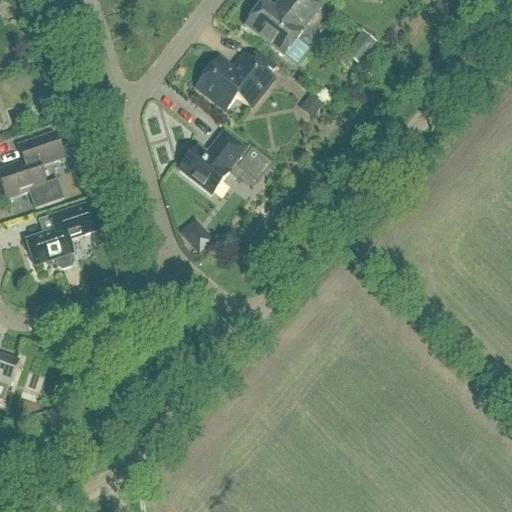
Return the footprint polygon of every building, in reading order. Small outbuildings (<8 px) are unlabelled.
[(301,35),(320,10),(307,0),(284,0),(273,14),(264,6),(245,30),(284,60),(302,36),(301,35)] [(362,36),(344,57),(358,68),(376,47),(362,36)] [(270,80),(277,71),(256,54),(249,64),(244,60),(233,74),(219,63),(196,93),(225,116),(237,102),(251,113),(274,84),(270,80)] [(229,176),(246,154),(224,137),(210,154),(212,155),(208,160),(197,151),(179,175),(211,200),(230,177),(229,176)] [(46,189),(39,171),(64,163),(55,138),(21,149),(27,166),(0,174),(0,185),(6,204),(29,197),(35,214),(63,204),(57,185),(46,189)] [(88,208),(62,217),(50,221),(55,236),(26,246),(34,271),(55,264),(58,272),(63,274),(71,271),(74,266),(71,258),(72,258),(68,245),(98,236),(88,208)] [(113,256),(121,279),(135,274),(122,238),(104,245),(109,258),(113,256)] [(0,386),(10,390),(19,365),(0,358),(0,386)]
